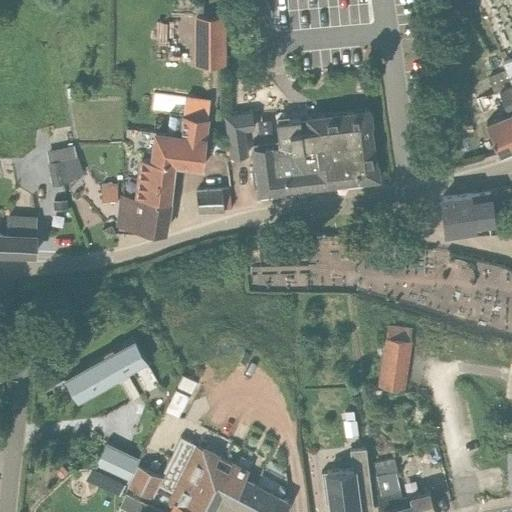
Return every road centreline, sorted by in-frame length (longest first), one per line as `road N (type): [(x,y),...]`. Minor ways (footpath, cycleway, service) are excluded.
road 1 (residential): [(0,268),(119,257),(237,220),(412,193),(511,164)]
road 2 (residential): [(7,511),(21,367),(0,300)]
